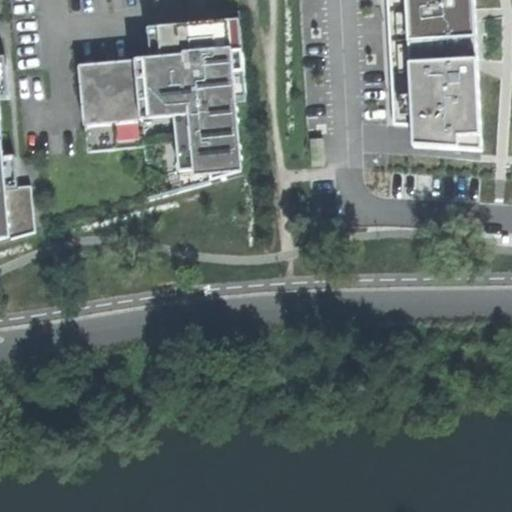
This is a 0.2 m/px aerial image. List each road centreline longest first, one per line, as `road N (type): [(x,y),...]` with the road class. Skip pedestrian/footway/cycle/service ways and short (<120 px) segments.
road 1 (unclassified): [(396,301),(229,308),(0,346)]
road 2 (residential): [(396,301),(391,242),(349,163),(339,0)]
